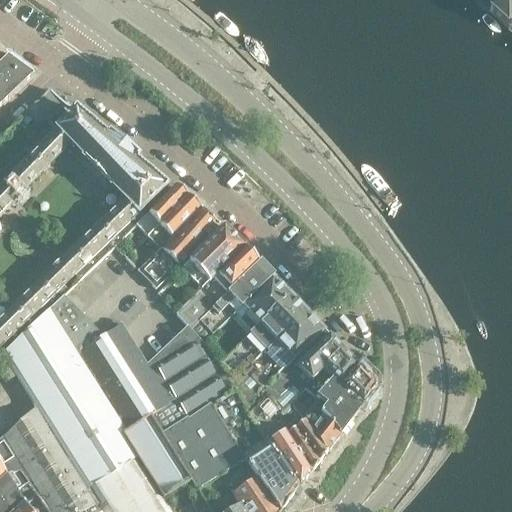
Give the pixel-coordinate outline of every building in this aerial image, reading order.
[(511,0),(499,0),(489,11),(511,32),(511,0)] [(0,108),(32,79),(6,61),(0,66),(0,108)] [(52,119),(47,124),(54,130),(53,130),(54,131),(31,155),(0,186),(0,350),(137,218),(138,219),(164,193),(163,192),(166,189),(136,163),(139,160),(108,133),(105,137),(74,111),(49,92),(25,114),(38,127),(49,116),(52,119)] [(0,175),(0,186),(31,155),(25,149),(0,175)] [(173,191),(148,215),(159,227),(187,199),(175,189),(173,191)] [(199,211),(187,199),(159,227),(171,240),(199,211)] [(219,227),(199,211),(171,240),(160,251),(178,267),(219,227)] [(187,264),(188,264),(208,286),(217,278),(244,251),(224,231),(221,234),(219,233),(187,264)] [(178,267),(160,251),(130,277),(136,284),(148,296),(178,267)] [(244,251),(217,278),(208,286),(206,285),(181,308),(175,313),(187,328),(190,332),(231,292),(258,266),(244,251)] [(258,266),(231,292),(190,332),(203,346),(240,311),(241,310),(272,281),(258,266)] [(272,281),(241,310),(234,316),(251,334),(258,328),(259,328),(289,299),(272,281)] [(63,297),(49,311),(79,357),(83,353),(83,351),(102,338),(63,297)] [(289,299),(259,328),(218,366),(230,386),(246,370),(248,371),(275,345),(307,317),(289,299)] [(49,311),(1,356),(34,409),(34,410),(87,494),(141,465),(122,436),(127,433),(79,357),(49,311)] [(323,334),(307,317),(275,345),(248,371),(246,370),(230,386),(234,392),(235,394),(234,395),(245,411),(259,396),(268,387),(260,378),(272,367),(279,375),(284,371),(285,370),(323,334)] [(83,353),(79,357),(127,433),(150,418),(151,419),(171,405),(146,366),(122,328),(121,327),(102,338),(83,351),(83,353)] [(162,351),(146,366),(171,405),(151,419),(161,435),(187,420),(188,422),(209,407),(210,408),(234,392),(230,386),(218,366),(212,369),(198,349),(203,346),(190,332),(187,328),(170,343),(162,351)] [(323,334),(292,363),(284,371),(279,375),(268,387),(259,396),(281,419),(310,385),(295,370),(328,339),(323,334)] [(328,339),(295,370),(310,385),(326,371),(343,355),(328,339)] [(326,371),(334,379),(342,386),(358,371),(343,355),(326,371)] [(358,371),(342,386),(363,406),(374,393),(373,387),(358,371)] [(334,379),(320,395),(316,400),(319,403),(325,408),(320,416),(339,438),(363,406),(342,386),(334,379)] [(234,392),(210,408),(241,457),(245,454),(252,463),(271,451),(268,445),(245,411),(234,395),(235,394),(234,392)] [(259,396),(245,411),(268,445),(284,434),(278,424),(282,420),(281,419),(259,396)] [(291,410),(303,422),(303,424),(326,454),(339,438),(320,416),(325,408),(319,403),(308,416),(297,403),(291,410)] [(187,420),(161,435),(190,483),(196,492),(200,499),(201,500),(218,489),(213,482),(245,462),(241,457),(210,408),(209,407),(188,422),(187,420)] [(2,439),(0,440),(0,445),(19,473),(46,511),(87,511),(95,507),(87,494),(34,410),(2,439)] [(150,418),(127,433),(122,436),(141,465),(164,500),(190,483),(161,435),(151,419),(150,418)] [(303,424),(294,431),(318,464),(326,454),(303,424)] [(294,431),(286,438),(311,474),(318,464),(294,431)] [(284,434),(268,445),(271,451),(298,491),(311,474),(286,438),(284,434)] [(0,483),(5,479),(19,473),(0,445),(0,483)] [(281,511),(298,491),(271,451),(252,463),(245,454),(241,457),(245,462),(248,466),(253,474),(265,493),(266,493),(278,511),(277,511),(281,511)] [(171,511),(164,500),(141,465),(87,494),(98,511),(171,511)] [(226,488),(232,496),(239,507),(241,511),(277,511),(278,511),(266,493),(265,493),(253,474),(238,484),(237,481),(226,488)] [(5,479),(0,483),(0,511),(15,511),(22,506),(23,505),(5,479)] [(208,511),(201,500),(200,499),(190,506),(193,511),(208,511)]
